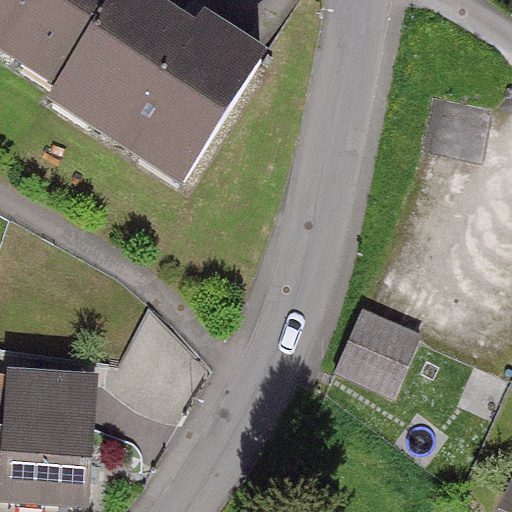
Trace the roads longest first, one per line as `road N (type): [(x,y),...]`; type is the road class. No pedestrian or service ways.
road 1 (residential): [(365,0),(313,252),(259,392)]
road 2 (residential): [(0,194),(199,319),(259,392)]
road 3 (residential): [(259,392),(182,511)]
